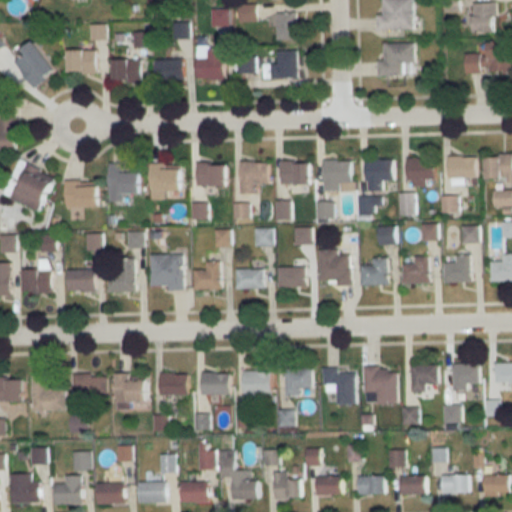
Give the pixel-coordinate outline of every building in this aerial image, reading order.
[(380,0),(413,0),(425,31),(375,31),(380,0)] [(470,0),(499,1),(498,29),(452,29),(447,8),(470,0)] [(237,5),(257,3),(257,24),(235,25),(237,5)] [(229,25),(229,8),(211,8),(211,25),(229,25)] [(297,10),(295,36),(272,37),(272,13),(284,9),(297,10)] [(174,21),(191,20),(192,39),(175,38),(174,21)] [(90,24),(113,23),(112,38),(89,40),(90,24)] [(133,31),(151,29),(150,45),(133,46),(133,31)] [(0,35),(8,41),(0,47),(0,35)] [(30,39),(53,71),(30,89),(15,59),(21,54),(21,42),(30,39)] [(461,50),(466,74),(511,70),(511,40),(491,39),(461,50)] [(384,40),(417,44),(417,72),(374,75),(384,40)] [(208,46),(225,45),(226,80),(192,80),(195,58),(209,56),(208,46)] [(276,49),(299,47),(298,79),(261,76),(258,63),(276,62),(276,49)] [(64,48),(102,50),(103,81),(65,75),(64,48)] [(240,54),(258,55),(256,72),(237,72),(240,54)] [(152,58),(153,89),(189,83),(185,56),(152,58)] [(109,58),(143,59),(143,85),(107,90),(109,58)] [(0,115),(21,118),(16,147),(0,145),(0,115)] [(445,154),(475,154),(476,175),(446,176),(445,154)] [(483,155),(511,154),(511,176),(483,176),(483,155)] [(154,162),(160,162),(163,156),(171,161),(184,164),(184,197),(148,197),(148,171),(154,162)] [(323,190),(355,188),(351,160),(324,156),(320,170),(323,190)] [(405,157),(433,156),(434,177),(426,178),(427,185),(410,185),(410,177),(406,177),(405,157)] [(368,159),(393,158),(394,184),(385,189),(365,189),(368,159)] [(241,159),(268,161),(266,184),(256,184),(255,194),(239,191),(241,159)] [(279,159),(309,162),(310,184),(277,182),(279,159)] [(196,163),(225,161),(226,182),(198,184),(196,163)] [(28,162),(53,176),(38,211),(8,198),(28,162)] [(108,163),(120,162),(124,173),(138,171),(143,194),(122,193),(124,204),(109,200),(108,163)] [(65,177),(84,177),(84,181),(99,181),(103,205),(64,206),(65,177)] [(493,189),(511,189),(511,203),(494,204),(493,189)] [(398,191),(413,190),(415,213),(400,214),(398,191)] [(441,196),(461,196),(462,212),(441,212),(441,196)] [(275,201),(292,200),(291,220),(274,219),(275,201)] [(195,203),(212,202),(211,220),(192,217),(195,203)] [(317,203),(334,202),(337,220),(315,217),(317,203)] [(248,203),(234,203),(234,215),(248,215),(248,203)] [(501,219),(511,219),(511,234),(502,235),(501,219)] [(420,221),(438,220),(439,237),(420,238),(420,221)] [(378,223),(397,224),(396,242),(377,241),(378,223)] [(460,224),(478,223),(479,240),(460,240),(460,224)] [(295,227),(313,228),(312,243),(294,243),(295,227)] [(256,228),(272,228),(274,244),(253,245),(256,228)] [(217,244),(231,244),(231,229),(217,229),(217,244)] [(127,231),(146,230),(146,248),(124,247),(127,231)] [(42,231),(56,233),(56,248),(37,249),(42,231)] [(78,234),(105,234),(104,249),(90,251),(75,247),(78,234)] [(1,235),(16,235),(17,254),(4,251),(1,235)] [(320,251),(341,249),(341,254),(351,254),(353,283),(319,283),(320,251)] [(501,251),(511,251),(511,278),(490,278),(489,259),(501,259),(501,251)] [(443,259),(454,260),(454,252),(472,253),(471,279),(443,278),(443,259)] [(151,256),(184,254),(185,287),(148,289),(151,256)] [(400,260),(412,260),(413,254),(430,254),(431,281),(401,283),(400,260)] [(364,259),(389,258),(388,285),(362,285),(364,259)] [(110,261),(136,259),(134,289),(109,287),(110,261)] [(0,260),(13,263),(13,296),(0,295),(0,260)] [(194,261),(220,260),(221,287),(194,288),(194,261)] [(237,267),(262,266),(265,289),(236,287),(237,267)] [(23,267),(51,270),(51,291),(20,290),(23,267)] [(66,269),(94,267),(96,289),(66,291),(66,269)] [(276,267),(307,267),(306,285),(276,284),(276,267)] [(494,359),(511,361),(511,380),(495,380),(494,359)] [(325,363),(358,363),(358,407),(336,404),(335,387),(325,381),(325,363)] [(368,363),(398,370),(400,403),(367,401),(368,363)] [(454,364),(482,367),(478,386),(454,390),(454,364)] [(284,368),(317,367),(312,389),(299,390),(300,394),(284,393),(284,368)] [(409,367),(438,368),(440,390),(413,393),(409,367)] [(244,371),(270,370),(273,396),(240,393),(244,371)] [(71,372),(91,371),(94,374),(107,376),(106,394),(71,395),(71,372)] [(159,372),(184,372),(185,392),(159,393),(159,372)] [(202,373),(231,372),(229,395),(203,394),(200,381),(202,373)] [(116,374),(130,373),(130,379),(144,382),(144,403),(111,401),(111,384),(116,374)] [(33,377),(61,377),(68,408),(31,411),(33,377)] [(0,378),(23,379),(29,416),(4,416),(0,414),(0,378)] [(483,399),(498,398),(499,416),(483,415),(483,399)] [(441,406),(460,404),(463,422),(443,421),(441,406)] [(400,407),(419,407),(417,428),(396,425),(400,407)] [(278,410),(297,408),(297,425),(278,426),(278,410)] [(236,410),(254,410),(255,429),(238,428),(236,410)] [(153,413),(168,413),(171,428),(154,430),(153,413)] [(198,413),(211,414),(211,434),(196,430),(198,413)] [(0,419),(8,419),(6,432),(0,433),(0,419)] [(200,442),(206,443),(207,450),(214,449),(218,470),(200,468),(200,442)] [(117,445),(134,446),(134,461),(116,461),(117,445)] [(29,446),(47,447),(47,463),(29,463),(29,446)] [(306,447),(320,448),(321,464),(304,465),(306,447)] [(220,450),(235,451),(234,469),(251,469),(251,480),(259,482),(258,501),(231,499),(230,478),(217,475),(218,470),(220,450)] [(263,450),(283,450),(281,463),(263,463),(263,450)] [(406,450),(406,464),(390,468),(390,450),(406,450)] [(74,451),(91,451),(90,470),(72,470),(74,451)] [(473,454),(483,452),(484,469),(474,468),(473,454)] [(160,455),(177,455),(176,471),(160,472),(160,455)] [(274,473),(286,471),(286,476),(301,477),(302,497),(273,497),(274,473)] [(11,474),(32,473),(33,482),(41,481),(42,502),(9,502),(11,474)] [(400,474),(425,475),(426,493),(399,494),(400,474)] [(485,474),(511,474),(509,491),(484,496),(483,478),(485,474)] [(65,475),(81,475),(81,502),(53,504),(54,484),(65,483),(65,475)] [(316,475),(342,477),(343,494),(316,494),(315,482),(316,475)] [(360,475),(386,475),(386,494),(359,496),(360,475)] [(441,475),(470,475),(469,492),(440,493),(441,475)] [(138,481),(168,483),(168,502),(138,502),(138,481)] [(181,481),(209,482),(211,503),(180,499),(181,481)] [(94,484),(125,482),(125,502),(94,504),(94,484)]
